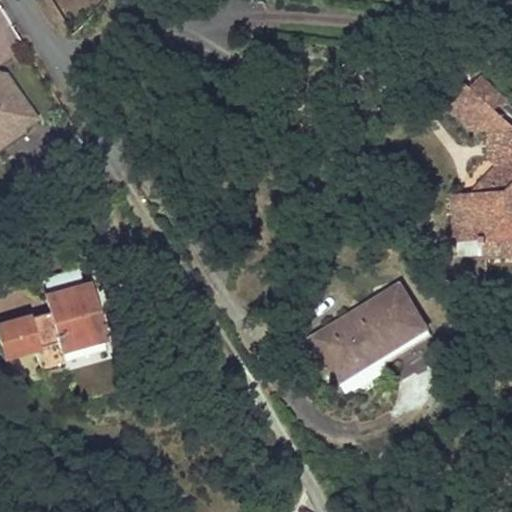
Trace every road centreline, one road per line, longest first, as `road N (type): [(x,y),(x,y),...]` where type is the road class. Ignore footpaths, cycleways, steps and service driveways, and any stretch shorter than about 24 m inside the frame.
road 1 (unknown): [(66,49),(328,511)]
road 2 (residential): [(22,0),(66,49),(136,23),(200,31),(237,5)]
road 3 (unknown): [(409,28),(237,5)]
